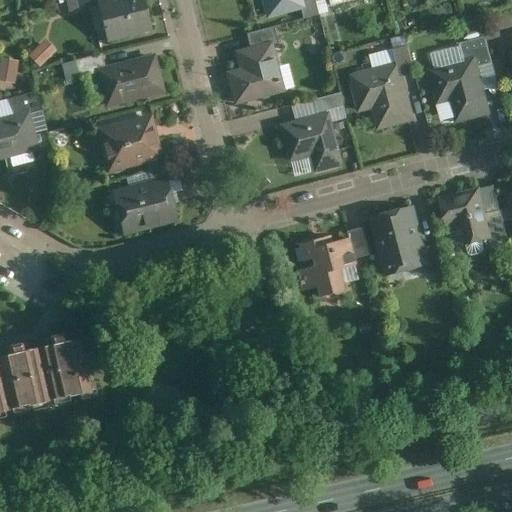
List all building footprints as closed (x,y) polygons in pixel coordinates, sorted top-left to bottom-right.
[(94,2),(102,0),(63,0),(66,9),(94,2)] [(149,28),(141,0),(102,0),(94,2),(103,40),(149,28)] [(260,0),(264,16),(300,7),(303,6),(301,0),(260,0)] [(301,0),(303,6),(300,7),(302,16),(318,11),(314,0),(301,0)] [(244,32),(248,45),(270,39),(271,42),(277,41),(272,24),(244,32)] [(458,42),(462,58),(475,54),(478,65),(492,61),(484,34),(458,42)] [(41,67),(58,50),(46,39),(30,55),(41,67)] [(232,103),(284,90),(271,42),(270,39),(248,45),(232,49),(237,66),(223,70),(232,103)] [(392,47),(395,60),(399,59),(404,76),(415,73),(407,44),(392,47)] [(92,66),(102,64),(99,52),(59,61),(64,78),(93,71),(92,66)] [(162,93),(152,52),(102,64),(92,66),(93,71),(102,107),(162,93)] [(462,58),(426,67),(436,103),(448,100),(454,122),(491,113),(478,65),(475,54),(462,58)] [(0,64),(0,81),(17,84),(21,60),(1,56),(0,64)] [(415,118),(404,76),(399,59),(395,60),(348,72),(357,111),(370,108),(376,128),(415,118)] [(6,96),(11,112),(25,108),(26,111),(38,108),(33,90),(6,96)] [(312,97),(317,112),(326,110),(343,106),(339,91),(312,97)] [(11,112),(0,114),(0,156),(35,147),(26,111),(25,108),(11,112)] [(277,123),(286,160),(308,155),(312,171),(341,164),(326,110),(317,112),(277,123)] [(160,159),(149,112),(91,125),(102,172),(160,159)] [(145,170),(148,179),(163,175),(164,179),(176,176),(172,163),(145,170)] [(164,179),(163,175),(148,179),(108,189),(119,234),(175,220),(164,179)] [(480,185),(439,196),(447,227),(456,224),(461,245),(465,243),(468,252),(472,254),(482,251),(484,248),(482,238),(489,236),(492,235),(486,212),(480,185)] [(413,205),(369,216),(383,275),(425,264),(429,263),(425,245),(413,205)] [(500,208),(486,212),(492,235),(489,236),(490,240),(507,235),(500,208)] [(346,230),(347,235),(353,257),(368,253),(361,226),(346,230)] [(316,237),(297,242),(301,259),(308,257),(310,264),(296,269),(301,289),(313,285),(316,294),(341,288),(337,266),(354,261),(353,257),(347,235),(317,241),(316,237)] [(437,242),(425,245),(429,263),(425,264),(428,274),(444,269),(437,242)] [(0,410),(85,393),(80,374),(87,373),(83,356),(78,357),(75,341),(59,344),(57,336),(42,339),(44,346),(18,351),(17,346),(3,349),(4,354),(0,354),(0,410)]
